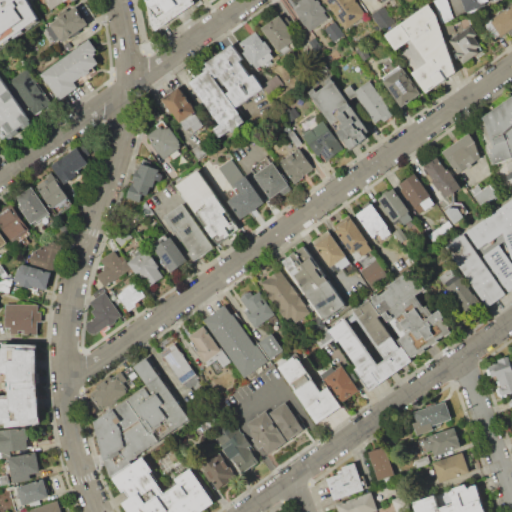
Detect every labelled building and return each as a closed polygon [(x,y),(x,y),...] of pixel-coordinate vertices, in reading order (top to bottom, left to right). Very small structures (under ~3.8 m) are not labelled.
[(0,0),(0,45),(39,17),(30,0),(0,0)] [(50,10),(65,0),(47,0),(45,2),(50,10)] [(146,0),(152,22),(158,31),(197,4),(194,0),(146,0)] [(303,0),(292,8),(310,33),(329,20),(324,13),(326,11),(317,0),(303,0)] [(324,0),(345,30),(366,15),(355,0),(324,0)] [(431,0),(440,22),(453,17),(445,0),(431,0)] [(461,0),(466,13),(487,6),(486,2),(491,1),(490,0),(461,0)] [(385,34),(397,51),(412,40),(427,61),(412,72),(427,93),(458,71),(438,14),(430,2),(385,34)] [(384,5),(395,21),(382,30),(371,14),(384,5)] [(511,6),(489,22),(500,38),(511,29),(511,6)] [(61,43),(88,24),(76,7),(49,26),(61,43)] [(262,27),(279,51),(297,39),(280,15),(262,27)] [(343,33),(333,21),(323,28),(333,41),(343,33)] [(452,41),(459,52),(457,53),(464,63),(480,53),(478,50),(482,47),(476,38),(481,34),(474,25),(452,41)] [(242,42),(257,32),(264,42),(267,40),(275,52),(272,53),(275,58),(258,69),(253,62),(250,63),(245,56),(250,53),(242,42)] [(42,74),(59,100),(78,87),(75,82),(100,65),(94,56),(99,53),(90,41),(42,74)] [(206,63),(217,77),(220,75),(230,90),(227,92),(237,108),(264,89),(254,74),(251,76),(240,62),(244,60),(233,44),(206,63)] [(383,81),(402,107),(422,92),(404,66),(383,81)] [(7,83),(34,119),(54,105),(27,68),(7,83)] [(190,82),(220,124),(213,128),(220,138),(244,121),(208,69),(190,82)] [(0,76),(33,124),(5,143),(0,135),(0,76)] [(351,150),(373,134),(331,76),(309,92),(351,150)] [(342,88),(351,102),(357,97),(374,123),(383,118),(386,121),(395,115),(371,80),(356,90),(351,82),(342,88)] [(163,99),(185,130),(191,126),(195,131),(204,124),(179,88),(163,99)] [(511,96),(483,118),(496,145),(489,148),(493,154),(489,155),(493,164),(511,159),(511,96)] [(302,133),(323,118),(343,148),(326,160),(321,153),(317,155),(302,133)] [(147,135),(163,160),(184,146),(167,121),(147,135)] [(442,151),(459,174),(482,157),(476,140),(470,131),(442,151)] [(49,166),(63,186),(77,176),(74,172),(88,163),(78,147),(49,166)] [(280,160),(294,182),(314,169),(300,147),(280,160)] [(444,199),(462,186),(449,168),(447,169),(438,157),(425,166),(435,179),(432,181),(444,199)] [(232,158),(264,202),(242,218),(225,195),(234,189),(219,167),(232,158)] [(130,190),(140,161),(161,168),(154,188),(150,186),(146,195),(130,190)] [(255,175),(271,198),(290,185),(273,162),(255,175)] [(177,185),(218,243),(231,234),(227,228),(232,224),(225,213),(228,211),(199,170),(177,185)] [(416,171),(438,201),(421,214),(403,190),(405,189),(400,183),(416,171)] [(51,172),(73,204),(56,215),(34,184),(51,172)] [(468,191),(480,208),(498,194),(491,184),(482,190),(478,184),(468,191)] [(32,187),(51,214),(34,227),(23,211),(25,209),(17,198),(32,187)] [(394,187),(412,211),(410,212),(415,219),(406,225),(403,221),(401,223),(400,221),(397,223),(379,199),(394,187)] [(511,198),(467,231),(509,292),(511,289),(511,198)] [(444,210),(453,222),(467,213),(459,200),(444,210)] [(0,223),(12,241),(31,228),(12,201),(0,209),(0,223)] [(183,203),(215,247),(195,262),(163,217),(183,203)] [(372,203),(394,233),(384,241),(380,235),(375,239),(357,214),(372,203)] [(349,215),(373,250),(364,256),(360,250),(358,252),(357,250),(352,253),(334,226),(349,215)] [(428,235),(434,243),(453,227),(446,220),(428,235)] [(0,229),(9,242),(0,248),(0,229)] [(328,230),(352,262),(342,269),(338,263),(331,268),(312,241),(328,230)] [(188,261),(170,273),(154,249),(157,246),(154,242),(165,234),(170,240),(172,239),(188,261)] [(464,234),(507,293),(488,307),(445,247),(464,234)] [(32,259),(58,265),(64,241),(56,238),(55,242),(49,241),(48,247),(44,246),(43,251),(39,250),(38,255),(33,253),(32,259)] [(281,262),(325,322),(348,305),(304,245),(281,262)] [(130,262),(141,279),(145,276),(152,285),(164,277),(158,268),(160,267),(153,256),(148,252),(145,253),(142,249),(135,253),(138,257),(130,262)] [(104,289),(131,270),(122,256),(119,258),(114,251),(101,260),(105,266),(102,268),(104,270),(95,276),(104,289)] [(361,270),(374,289),(392,278),(378,258),(361,270)] [(51,271),(45,291),(14,283),(20,262),(51,271)] [(261,282),(280,269),(309,313),(290,326),(261,282)] [(372,297),(415,358),(452,332),(443,320),(447,317),(441,309),(434,313),(428,305),(425,307),(417,296),(427,289),(414,271),(406,277),(404,275),(388,286),(390,288),(380,295),(378,292),(372,297)] [(458,274),(483,308),(470,319),(444,285),(458,274)] [(8,293),(0,290),(0,280),(3,278),(13,281),(8,293)] [(117,294),(129,312),(137,306),(135,303),(146,295),(136,281),(117,294)] [(105,291),(122,316),(96,333),(92,333),(88,331),(87,327),(89,323),(97,317),(92,311),(95,309),(90,301),(105,291)] [(256,329),(277,315),(260,291),(254,295),(251,291),(240,298),(248,309),(244,311),(256,329)] [(329,330),(371,390),(414,360),(372,300),(354,312),(387,358),(379,364),(346,318),(329,330)] [(5,304),(37,305),(37,312),(42,312),(42,321),(38,321),(38,334),(23,334),(24,330),(20,330),(20,335),(10,334),(10,327),(5,327),(5,304)] [(205,320),(245,378),(270,361),(258,343),(255,346),(227,305),(205,320)] [(204,325),(230,362),(212,375),(186,338),(204,325)] [(272,332),(284,350),(271,359),(258,342),(272,332)] [(42,423),(0,427),(0,347),(3,348),(3,343),(21,344),(21,350),(37,350),(42,423)] [(183,384),(197,374),(176,343),(161,353),(183,384)] [(95,421),(111,475),(193,420),(149,355),(134,365),(148,385),(95,421)] [(280,367),(320,423),(343,406),(328,385),(322,390),(296,355),(280,367)] [(510,356),(511,362),(511,394),(502,398),(502,396),(499,395),(497,390),(499,386),(497,381),(499,380),(497,374),(493,376),(492,373),(489,375),(487,369),(503,364),(501,359),(510,356)] [(104,409),(93,393),(115,379),(113,377),(131,364),(139,376),(134,380),(138,386),(104,409)] [(341,364),(360,390),(343,402),(324,377),(341,364)] [(285,401),(305,429),(290,440),(270,413),(285,401)] [(415,436),(434,430),(432,424),(450,418),(445,402),(414,412),(416,420),(411,422),(415,436)] [(265,410),(288,441),(269,454),(264,448),(260,451),(253,440),(255,439),(253,436),(252,429),(247,423),(265,410)] [(243,473),(259,461),(249,447),(252,445),(236,423),(216,437),(243,473)] [(429,436),(455,427),(462,446),(435,456),(433,450),(428,452),(424,441),(430,439),(429,436)] [(0,430),(26,428),(28,450),(0,452),(0,430)] [(369,452),(378,480),(395,475),(386,446),(369,452)] [(219,450),(239,476),(219,491),(200,465),(219,450)] [(8,456),(38,451),(42,472),(30,474),(31,479),(12,482),(8,456)] [(433,462),(440,483),(470,473),(463,452),(433,462)] [(115,477),(144,457),(153,470),(150,472),(165,494),(179,484),(175,478),(191,467),(215,502),(200,511),(130,511),(124,503),(130,499),(115,477)] [(327,478),(335,500),(365,489),(356,463),(342,467),(344,473),(327,478)] [(44,478),(51,498),(22,507),(15,487),(44,478)] [(486,511),(477,484),(470,487),(468,482),(414,502),(417,511),(486,511)] [(337,504),(339,511),(372,511),(378,510),(371,492),(337,504)] [(58,499),(62,511),(25,511),(58,499)]
